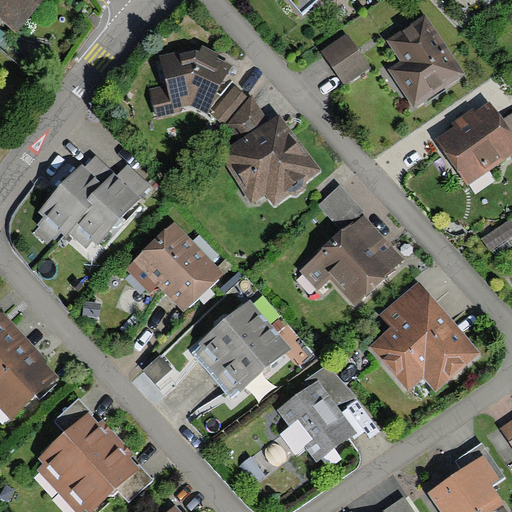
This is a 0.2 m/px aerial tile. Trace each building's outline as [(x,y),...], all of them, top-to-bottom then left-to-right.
[(0,0),(0,35),(7,42),(42,0),(0,0)] [(418,25),(384,46),(400,71),(389,78),(411,113),(456,85),(418,25)] [(342,43),(320,58),(338,86),(361,71),(342,43)] [(227,72),(193,56),(152,66),(161,115),(187,109),(205,117),(227,72)] [(266,129),(249,104),(222,122),(240,147),(219,161),(251,206),(263,198),(269,207),(313,177),(275,123),(266,129)] [(485,112),(433,147),(460,186),(511,150),(511,115),(495,127),(485,112)] [(78,170),(32,219),(59,244),(72,230),(97,253),(139,207),(134,202),(144,192),(121,171),(109,183),(88,164),(81,172),(78,170)] [(356,215),(339,195),(320,211),(337,231),(356,215)] [(395,270),(359,226),(314,262),(350,306),(395,270)] [(484,243),(491,254),(511,239),(511,233),(507,227),(484,243)] [(215,277),(171,233),(134,269),(179,314),(215,277)] [(414,288),(376,319),(392,338),(372,355),(402,392),(419,378),(432,394),(474,360),(414,288)] [(191,354),(228,398),(280,355),(243,311),(191,354)] [(52,378),(0,324),(0,426),(1,427),(52,378)] [(349,402),(326,370),(304,386),(310,394),(277,417),(288,433),(280,439),(292,456),(298,452),(311,470),(350,442),(331,415),(349,402)] [(84,511),(128,474),(82,421),(32,465),(73,511),(84,511)] [(511,421),(500,430),(511,447),(511,421)] [(501,483),(478,449),(454,465),(463,478),(428,501),(435,511),(500,511),(487,491),(501,483)] [(408,511),(402,501),(385,511),(408,511)]
